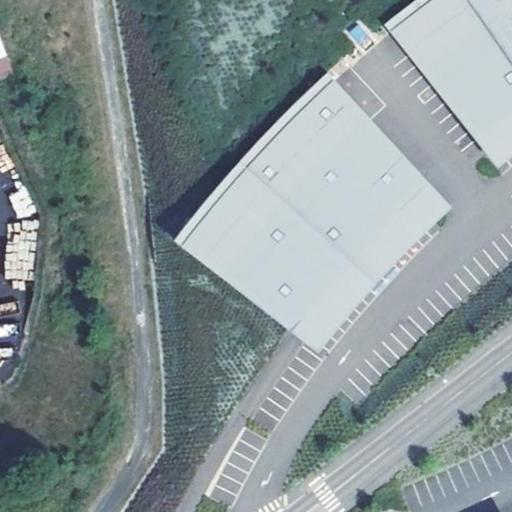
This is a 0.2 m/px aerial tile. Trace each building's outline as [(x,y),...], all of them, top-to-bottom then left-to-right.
[(511,0),(413,0),(385,23),(500,167),(511,157),(511,0)] [(358,23),(347,32),(361,49),(372,40),(358,23)] [(0,39),(0,75),(12,71),(0,39)] [(453,208),(328,72),(269,128),(230,171),(207,197),(175,238),(323,352),(355,311),(400,259),(453,208)] [(32,277),(30,263),(5,265),(6,279),(32,277)]
